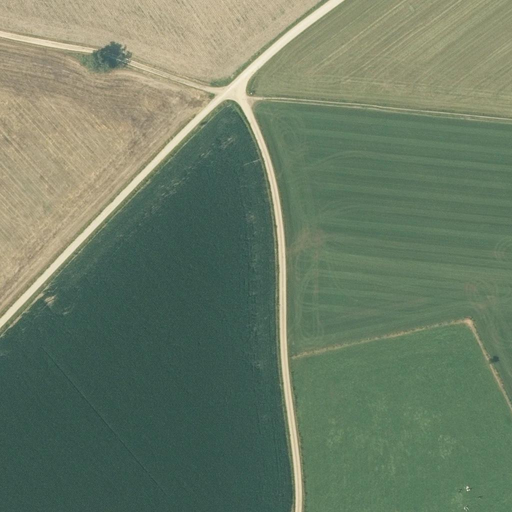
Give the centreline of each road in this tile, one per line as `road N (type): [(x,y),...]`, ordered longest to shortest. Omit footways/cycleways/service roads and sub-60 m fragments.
road 1 (track): [(341,0),(183,136),(0,332)]
road 2 (track): [(298,511),(278,222),(269,168),(242,97)]
road 3 (track): [(224,93),(511,122)]
road 4 (track): [(0,36),(224,93)]
